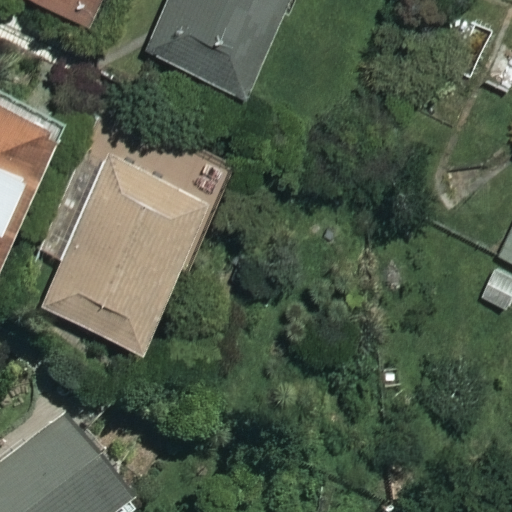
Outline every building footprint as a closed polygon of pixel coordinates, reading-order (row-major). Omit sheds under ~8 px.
[(122,0),(26,0),(104,37),(122,0)] [(316,0),(182,0),(155,62),(265,112),(316,0)] [(83,149),(0,111),(0,287),(17,295),(83,149)] [(236,219),(121,165),(51,317),(166,370),(236,219)] [(125,511),(68,432),(0,481),(0,511),(125,511)]
